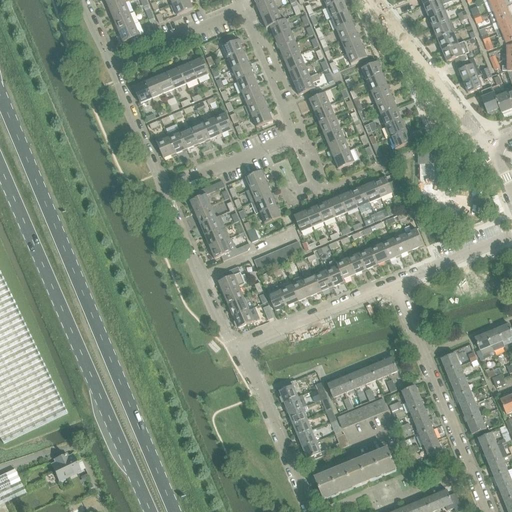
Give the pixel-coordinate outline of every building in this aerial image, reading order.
[(104,0),(109,9),(126,2),(124,0),(104,0)] [(143,8),(148,6),(145,0),(141,0),(140,1),(143,8)] [(194,10),(189,0),(184,0),(173,5),(178,17),(194,10)] [(271,0),(257,6),(262,18),(278,11),(273,0),(271,0)] [(445,0),(440,0),(424,7),(429,18),(446,11),(444,6),(447,5),(445,0)] [(489,15),(494,13),(506,8),(503,0),(495,0),(485,4),(489,15)] [(327,8),(332,19),(348,12),(344,1),(327,8)] [(126,2),(109,9),(114,21),(131,14),(126,2)] [(306,8),(309,15),(314,13),(311,6),(306,8)] [(301,15),(298,7),(293,9),(296,17),(301,15)] [(494,13),(498,23),(510,18),(506,8),(494,13)] [(148,20),(153,18),(150,10),(145,12),(148,20)] [(267,30),(271,28),(270,28),(283,22),(278,11),(262,18),(267,30)] [(446,11),(429,18),(433,29),(447,23),(450,22),(446,11)] [(332,19),(336,31),(353,24),(348,12),(332,19)] [(131,14),(114,21),(118,32),(135,25),(131,14)] [(160,24),(164,22),(161,14),(156,16),(160,24)] [(305,26),(310,25),(306,16),(301,18),(305,26)] [(310,19),(314,27),(319,25),(315,17),(310,19)] [(498,35),(502,34),(511,29),(511,22),(510,18),(498,23),(494,25),(498,35)] [(287,21),(283,22),(270,28),(271,28),(275,39),(292,32),(287,21)] [(447,23),(433,29),(438,40),(452,35),(447,23)] [(336,31),(341,42),(358,35),(353,24),(336,31)] [(135,25),(118,32),(123,44),(130,41),(133,47),(145,42),(142,36),(140,37),(135,25)] [(310,38),(314,36),(311,28),(306,30),(310,38)] [(511,29),(498,35),(500,40),(504,38),(506,44),(511,42),(511,29)] [(275,39),(280,51),(297,44),(292,32),(275,39)] [(452,35),(438,40),(442,52),(459,45),(454,34),(452,35)] [(341,42),(346,54),(363,47),(358,35),(341,42)] [(314,50),(319,47),(316,39),(311,41),(314,50)] [(494,50),(489,39),(483,41),(485,46),(484,46),(487,52),(494,50)] [(320,42),(323,50),(328,48),(325,40),(320,42)] [(223,48),(228,60),(245,53),(240,41),(223,48)] [(459,45),(442,52),(447,63),(455,60),(457,66),(469,61),(466,55),(470,54),(465,43),(459,45)] [(280,51),(285,62),(301,55),(297,44),(280,51)] [(368,58),(363,47),(346,54),(351,65),(368,58)] [(319,61),(324,59),(320,50),(315,53),(319,61)] [(228,60),(233,71),(250,64),(245,53),(228,60)] [(285,62),(289,74),(306,67),(301,55),(285,62)] [(489,59),(492,65),(497,63),(495,56),(490,58),(489,59)] [(203,59),(192,64),(199,81),(210,76),(203,59)] [(469,61),(457,66),(464,83),(478,77),(481,76),(474,59),(469,61)] [(507,72),(511,71),(511,59),(507,60),(507,66),(503,66),(503,71),(507,71),(507,72)] [(324,72),(329,70),(325,62),(321,64),(324,72)] [(335,63),(330,65),(333,73),(338,71),(335,63)] [(361,70),(366,82),(383,74),(378,63),(361,70)] [(500,69),(497,63),(492,65),(495,72),(500,69)] [(192,64),(180,69),(187,86),(199,81),(192,64)] [(233,71),(237,83),(254,76),(250,64),(233,71)] [(289,74),(294,85),(311,78),(306,67),(289,74)] [(180,69),(169,74),(176,90),(187,86),(180,69)] [(492,78),(489,73),(482,76),(485,81),(492,78)] [(169,74),(157,78),(164,95),(176,90),(169,74)] [(334,82),(330,74),(325,76),(329,84),(334,82)] [(366,82),(371,93),(388,86),(383,74),(366,82)] [(318,75),(311,78),(294,85),(299,97),(316,90),(313,83),(320,80),(318,75)] [(237,83),(242,94),(259,87),(254,76),(237,83)] [(478,77),(464,83),(468,94),(482,89),(478,77)] [(157,78),(146,83),(153,100),(164,95),(157,78)] [(345,81),(348,89),(353,87),(350,79),(345,81)] [(141,105),(153,100),(146,83),(134,88),(141,105)] [(371,93),(376,104),(393,97),(388,86),(371,93)] [(242,94),(247,106),(264,99),(259,87),(242,94)] [(488,114),(500,109),(496,99),(492,89),(480,94),(488,114)] [(309,101),(314,113),(331,106),(326,94),(309,101)] [(502,114),(511,110),(511,104),(508,94),(496,99),(500,109),(502,114)] [(376,104),(381,116),(398,109),(393,97),(376,104)] [(247,106),(252,117),(269,110),(264,99),(247,106)] [(353,101),(358,112),(363,110),(358,99),(353,101)] [(226,105),(229,113),(234,111),(230,103),(226,105)] [(170,108),(172,113),(179,110),(177,105),(170,108)] [(314,113),(319,124),(336,117),(331,106),(314,113)] [(381,116),(386,127),(402,120),(398,109),(381,116)] [(158,113),(160,118),(168,115),(166,110),(158,113)] [(274,122),(269,110),(252,117),(257,129),(274,122)] [(368,121),(363,110),(358,112),(363,123),(368,121)] [(359,121),(355,113),(350,115),(353,123),(359,121)] [(231,116),(234,125),(239,123),(235,114),(231,116)] [(227,115),(215,119),(222,136),(234,131),(227,115)] [(319,124),(324,136),(341,129),(336,117),(319,124)] [(215,119),(203,124),(210,141),(222,136),(215,119)] [(386,127),(390,139),(407,132),(402,120),(386,127)] [(203,124),(192,129),(199,146),(210,141),(203,124)] [(363,132),(360,125),(354,127),(358,135),(363,132)] [(364,127),(368,135),(373,133),(369,125),(364,127)] [(167,134),(169,139),(176,155),(187,151),(180,134),(179,129),(167,134)] [(192,129),(180,134),(187,151),(199,146),(192,129)] [(324,136),(329,147),(346,140),(341,129),(324,136)] [(412,143),(407,132),(390,139),(395,151),(412,143)] [(369,138),(373,146),(377,144),(374,136),(369,138)] [(164,160),(176,155),(169,139),(157,144),(164,160)] [(329,147),(334,159),(351,151),(346,140),(329,147)] [(382,156),(377,144),(373,146),(378,158),(382,156)] [(373,156),(370,147),(365,150),(369,158),(373,156)] [(356,163),(351,151),(334,159),(339,170),(356,163)] [(262,172),(246,179),(251,191),(267,184),(262,172)] [(386,178),(374,183),(382,199),(393,195),(394,198),(399,196),(393,182),(389,184),(386,178)] [(190,202),(195,214),(212,207),(207,196),(225,188),(223,182),(195,194),(197,199),(190,202)] [(374,183),(363,187),(370,204),(382,199),(374,183)] [(267,184),(251,191),(256,203),(272,195),(267,184)] [(363,187),(352,192),(359,209),(370,204),(363,187)] [(233,199),(238,197),(234,189),(229,191),(233,199)] [(347,214),(359,209),(352,192),(340,197),(347,214)] [(256,203),(252,204),(257,216),(260,214),(277,207),(272,195),(256,203)] [(340,197),(329,202),(336,219),(347,214),(340,197)] [(329,202),(317,207),(325,224),(336,219),(329,202)] [(195,214),(200,226),(217,218),(212,207),(195,214)] [(277,207),(260,214),(266,226),(282,219),(277,207)] [(317,207),(306,212),(313,229),(325,224),(317,207)] [(301,234),(313,229),(306,212),(294,217),(301,234)] [(235,224),(240,222),(236,214),(231,216),(235,224)] [(378,222),(376,218),(374,214),(371,215),(371,214),(362,218),(366,227),(378,222)] [(405,214),(397,217),(399,222),(407,219),(405,214)] [(221,217),(217,218),(200,226),(205,237),(226,228),(221,217)] [(249,223),(244,225),(247,233),(252,231),(249,223)] [(353,227),(355,232),(363,228),(361,224),(353,227)] [(239,236),(244,234),(241,226),(236,228),(239,236)] [(230,240),(226,228),(205,237),(210,248),(230,240)] [(252,231),(247,233),(252,244),(259,241),(255,230),(252,231)] [(416,230),(405,235),(412,252),(424,247),(416,230)] [(330,237),(332,242),(340,238),(338,234),(330,237)] [(405,235),(393,240),(401,257),(412,252),(405,235)] [(232,239),(230,240),(210,248),(215,260),(222,257),(224,263),(248,253),(251,249),(249,245),(237,251),(232,239)] [(319,242),(321,247),(329,243),(327,239),(319,242)] [(393,240),(382,245),(389,261),(401,257),(393,240)] [(299,243),(293,245),(298,256),(303,254),(299,243)] [(309,252),(317,248),(315,244),(307,247),(309,252)] [(293,245),(288,248),(292,259),(298,256),(293,245)] [(382,245),(371,250),(378,266),(389,261),(382,245)] [(287,261),(292,259),(288,248),(282,250),(287,261)] [(282,250),(277,252),(281,263),(287,261),(282,250)] [(371,250),(359,254),(367,271),(378,266),(371,250)] [(277,252),(271,254),(276,266),(281,263),(277,252)] [(271,254),(266,257),(270,268),(276,266),(271,254)] [(359,254),(348,259),(355,276),(367,271),(359,254)] [(266,257),(260,259),(265,270),(270,268),(266,257)] [(259,273),(265,270),(260,259),(254,261),(259,273)] [(344,281),(355,276),(348,259),(337,264),(344,281)] [(332,269),(326,272),(334,289),(345,284),(344,281),(337,264),(336,261),(330,264),(332,269)] [(223,295),(240,288),(245,286),(238,269),(235,270),(223,275),(225,281),(219,284),(223,295)] [(0,440),(3,445),(4,444),(67,414),(0,272),(0,440)] [(326,272),(315,276),(322,293),(334,289),(326,272)] [(315,276),(304,281),(311,298),(322,293),(315,276)] [(304,281),(292,286),(299,303),(311,298),(304,281)] [(258,294),(263,292),(259,284),(255,286),(258,294)] [(292,286),(281,291),(288,308),(299,303),(292,286)] [(288,308),(281,291),(279,287),(267,292),(269,296),(276,313),(288,308)] [(223,295),(228,307),(245,299),(240,288),(223,295)] [(262,306),(268,303),(264,295),(259,298),(262,306)] [(228,307),(233,318),(250,311),(245,299),(228,307)] [(268,321),(274,319),(269,307),(263,309),(268,321)] [(255,323),(250,311),(233,318),(238,330),(255,323)] [(511,332),(509,325),(498,330),(505,347),(511,344),(511,332)] [(505,347),(498,330),(487,334),(494,353),(494,352),(505,348),(505,347)] [(496,356),(494,352),(494,353),(487,334),(475,339),(480,351),(482,357),(489,354),(491,358),(496,356)] [(474,353),(468,355),(471,363),(477,361),(474,353)] [(441,360),(446,373),(460,367),(455,354),(441,360)] [(393,358),(382,363),(387,377),(398,372),(393,358)] [(382,363),(371,367),(377,381),(387,377),(382,363)] [(371,367),(360,372),(366,386),(377,381),(371,367)] [(446,373),(451,385),(465,379),(460,367),(446,373)] [(486,372),(489,378),(496,375),(495,371),(494,369),(486,372)] [(360,372),(349,376),(355,390),(366,386),(360,372)] [(344,394),(355,390),(349,376),(339,381),(344,394)] [(496,388),(505,385),(502,376),(493,379),(496,388)] [(451,385),(456,397),(470,392),(465,379),(451,385)] [(333,399),(344,394),(339,381),(328,385),(333,399)] [(283,392),(280,393),(282,399),(281,399),(283,404),(285,404),(299,399),(294,388),(295,387),(294,383),(293,383),(281,388),(283,392)] [(402,392),(406,403),(420,398),(415,387),(402,392)] [(327,399),(323,389),(317,391),(321,401),(327,399)] [(456,397),(462,410),(476,404),(470,392),(456,397)] [(506,415),(511,412),(511,398),(511,396),(500,401),(506,415)] [(406,403),(411,414),(424,408),(420,398),(406,403)] [(299,399),(285,404),(287,410),(286,410),(288,415),(289,415),(303,410),(299,399)] [(383,400),(377,402),(382,413),(388,411),(383,400)] [(377,402),(372,405),(377,416),(382,413),(377,402)] [(324,407),(326,413),(332,411),(329,404),(324,407)] [(462,410),(467,422),(481,417),(476,404),(462,410)] [(372,405),(366,407),(371,418),(377,416),(372,405)] [(366,407),(361,409),(366,420),(371,418),(366,407)] [(411,414),(415,424),(429,419),(424,408),(411,414)] [(361,409),(355,412),(360,423),(366,420),(361,409)] [(303,410),(289,415),(292,421),(290,421),(293,426),(294,426),(308,421),(303,410)] [(336,422),(332,411),(326,413),(331,424),(336,422)] [(355,412),(350,414),(354,425),(360,423),(355,412)] [(349,428),(354,425),(350,414),(344,416),(349,428)] [(343,430),(349,428),(344,416),(338,419),(343,430)] [(486,430),(481,417),(467,422),(472,436),(486,430)] [(415,424),(419,435),(433,430),(429,419),(415,424)] [(308,421),(294,426),(296,432),(295,432),(297,437),(298,437),(312,432),(308,421)] [(336,422),(331,424),(334,431),(340,429),(337,421),(336,422)] [(419,435),(424,446),(437,440),(433,430),(419,435)] [(312,432),(298,437),(301,443),(300,443),(302,449),(302,448),(303,449),(317,443),(312,432)] [(343,436),(341,433),(335,436),(339,445),(336,446),(338,451),(350,447),(345,435),(343,436)] [(478,440),(484,452),(497,447),(492,434),(478,440)] [(442,452),(437,440),(424,446),(428,457),(442,452)] [(317,443),(303,449),(305,455),(304,455),(306,460),(307,459),(307,460),(309,459),(311,463),(327,456),(325,452),(321,454),(317,443)] [(484,452),(489,464),(502,459),(501,456),(497,447),(484,452)] [(318,484),(322,496),(324,501),(396,470),(388,449),(383,451),(384,453),(326,479),(325,476),(319,479),(317,475),(310,478),(314,486),(318,484)] [(59,457),(57,458),(56,460),(54,461),(55,464),(51,466),(58,482),(79,472),(72,456),(67,458),(65,455),(63,456),(61,456),(59,457)] [(489,464),(494,477),(507,471),(502,459),(489,464)] [(0,504),(17,496),(25,493),(17,476),(14,470),(0,477),(0,504)] [(494,477),(499,489),(511,484),(511,482),(507,471),(494,477)] [(511,484),(499,489),(504,502),(511,498),(511,484)] [(447,491),(436,496),(442,509),(452,505),(455,511),(462,511),(463,511),(456,496),(456,494),(450,496),(449,497),(449,496),(447,491)] [(434,496),(425,500),(430,511),(435,511),(442,509),(436,496),(434,496)] [(430,511),(425,500),(415,505),(417,511),(430,511)]
